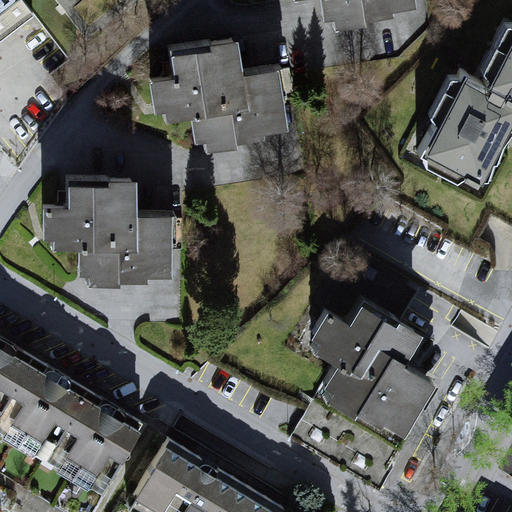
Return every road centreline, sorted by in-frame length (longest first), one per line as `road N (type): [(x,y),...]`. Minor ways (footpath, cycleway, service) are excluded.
road 1 (residential): [(373,511),(0,285)]
road 2 (residential): [(0,209),(108,64),(182,0)]
road 3 (residential): [(434,511),(511,371)]
